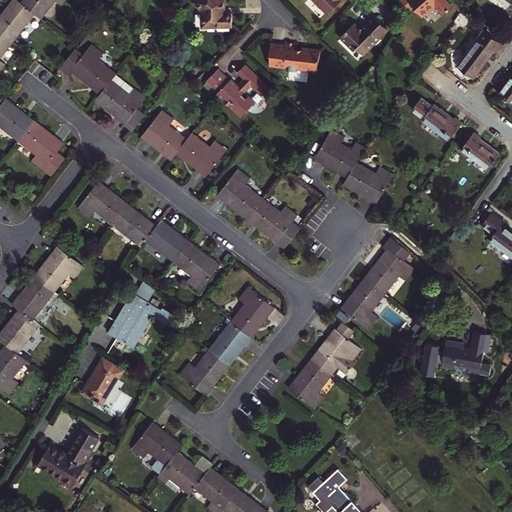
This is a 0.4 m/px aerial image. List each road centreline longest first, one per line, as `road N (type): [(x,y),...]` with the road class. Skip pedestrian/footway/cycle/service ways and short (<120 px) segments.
road 1 (residential): [(100,139),(311,303)]
road 2 (residential): [(0,492),(90,338)]
road 3 (residential): [(311,303),(211,433)]
road 4 (residential): [(19,245),(100,139)]
